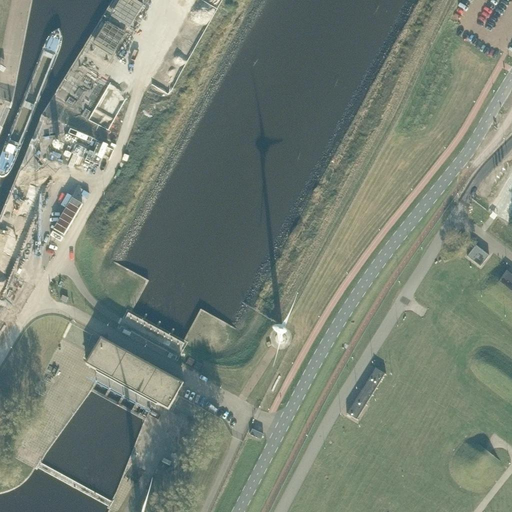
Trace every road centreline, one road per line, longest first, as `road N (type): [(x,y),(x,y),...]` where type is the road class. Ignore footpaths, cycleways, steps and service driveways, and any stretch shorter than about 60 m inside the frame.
road 1 (unclassified): [(281,428),(371,273),(470,149),(511,78)]
road 2 (unclassified): [(281,428),(69,310),(38,308)]
road 3 (unclassified): [(38,308),(40,290),(121,145)]
